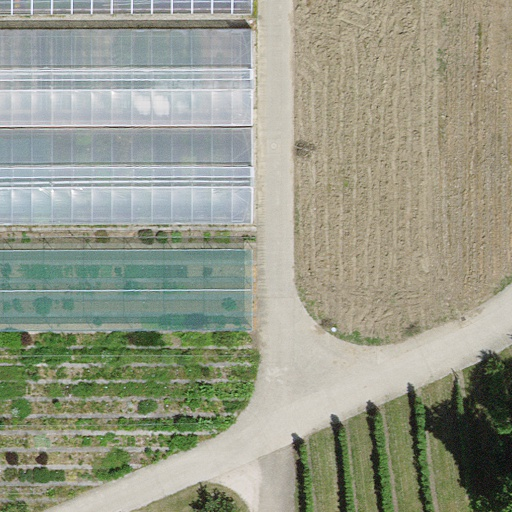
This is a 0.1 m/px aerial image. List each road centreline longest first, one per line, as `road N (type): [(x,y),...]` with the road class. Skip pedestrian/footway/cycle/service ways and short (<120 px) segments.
road 1 (track): [(80,511),(511,317)]
road 2 (track): [(292,418),(275,298),(275,0)]
